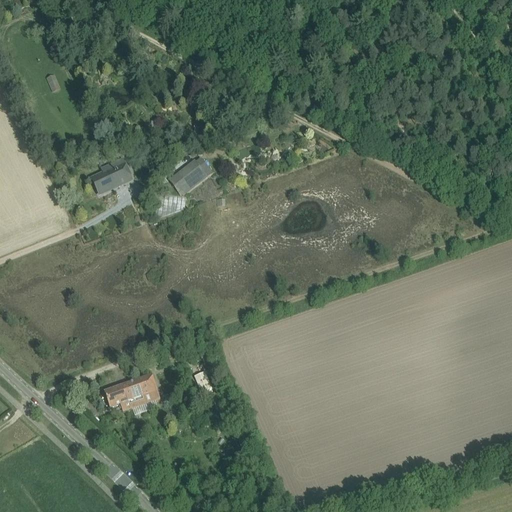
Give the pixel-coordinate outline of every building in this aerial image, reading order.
[(51,93),(60,90),(55,76),(46,79),(51,93)] [(171,183),(172,183),(173,183),(183,196),(216,169),(207,157),(203,160),(203,159),(196,164),(195,164),(171,183)] [(94,181),(101,195),(138,177),(132,163),(124,167),(123,163),(104,172),(106,175),(94,181)] [(152,377),(129,385),(137,409),(160,400),(152,377)] [(137,409),(129,385),(105,393),(110,410),(121,406),(123,414),(137,409)]
